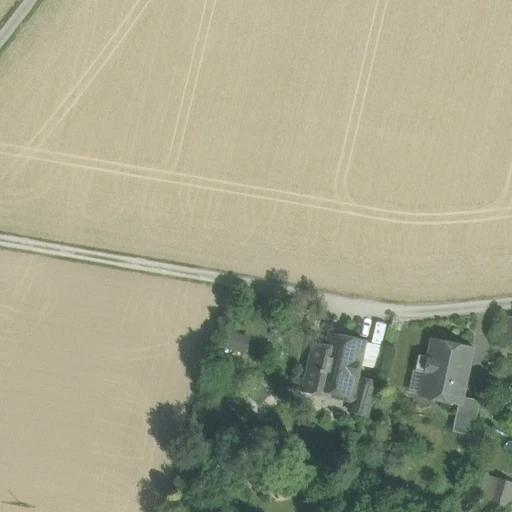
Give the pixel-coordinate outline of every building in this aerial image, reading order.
[(363,342),(330,335),(327,347),(314,345),(304,391),(352,402),(359,379),(356,378),(363,342)] [(472,349),(432,341),(428,358),(418,356),(415,371),(425,373),(420,397),(458,405),(460,405),(462,398),(472,349)] [(375,384),(359,379),(352,402),(349,412),(366,417),(375,384)] [(480,402),(462,398),(460,405),(458,405),(452,432),(472,437),(480,402)] [(485,476),(477,501),(485,504),(487,505),(496,480),(485,476)] [(511,485),(496,480),(487,505),(505,511),(511,490),(511,485)]
